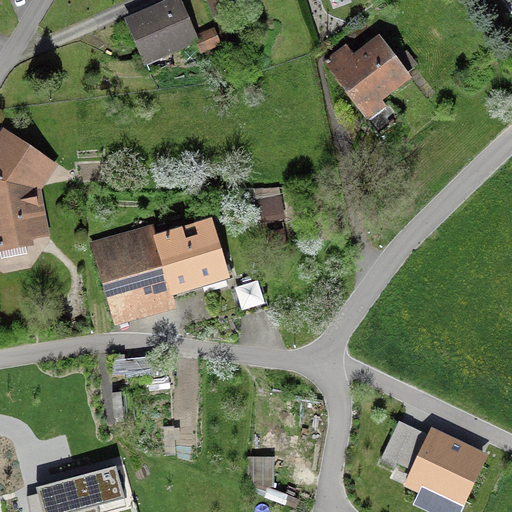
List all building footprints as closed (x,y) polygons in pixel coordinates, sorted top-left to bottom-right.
[(177,2),(126,24),(142,62),(193,40),(177,2)] [(340,50),(322,63),(377,137),(400,119),(387,102),(382,106),(375,96),(412,69),(402,55),(394,61),(381,44),(352,66),(340,50)] [(49,166),(3,135),(0,140),(0,244),(42,236),(33,190),(49,166)] [(89,247),(107,308),(167,291),(168,292),(223,275),(208,225),(155,241),(151,230),(89,247)] [(269,290),(244,296),(249,316),(274,311),(269,290)] [(113,426),(122,425),(118,394),(110,395),(113,426)] [(466,511),(488,459),(427,434),(404,490),(458,511),(466,511)] [(98,511),(98,508),(123,501),(115,470),(37,490),(38,495),(28,497),(29,511),(98,511)]
